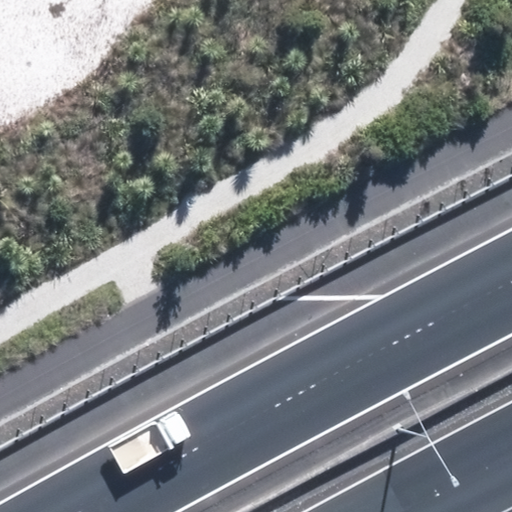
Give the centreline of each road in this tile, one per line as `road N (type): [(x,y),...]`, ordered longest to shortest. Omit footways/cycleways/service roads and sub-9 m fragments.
road 1 (motorway): [(79,511),(511,283)]
road 2 (motorway): [(511,453),(403,511)]
